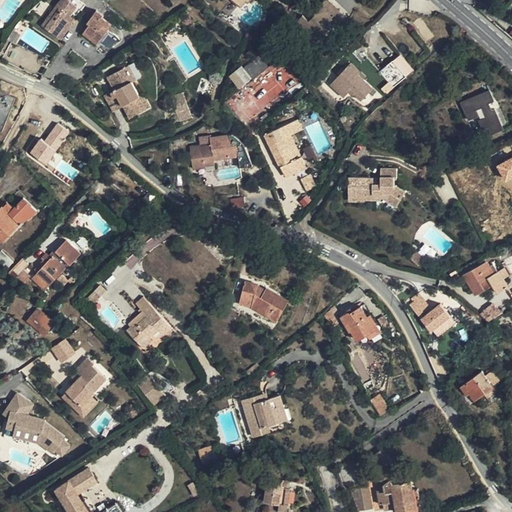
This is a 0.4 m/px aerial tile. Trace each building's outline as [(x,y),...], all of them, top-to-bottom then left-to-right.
[(77,6),(69,0),(60,0),(42,26),(61,39),(73,23),(68,19),(71,15),(77,6)] [(69,0),(77,6),(82,10),(86,4),(80,0),(69,0)] [(328,0),(324,0),(321,4),(334,16),(337,13),(339,10),(328,0)] [(309,21),(307,19),(303,15),(296,22),(311,36),(307,41),(312,46),(330,27),(334,31),(345,20),(337,13),(334,16),(321,4),(313,12),(316,14),(309,21)] [(313,12),(307,19),(309,21),(316,14),(313,12)] [(90,24),(105,34),(109,28),(95,17),(90,24)] [(98,43),(105,34),(90,24),(84,33),(98,43)] [(246,53),(250,58),(256,53),(252,48),(246,53)] [(259,56),(246,67),(255,78),(268,67),(259,56)] [(367,57),(361,62),(374,76),(380,71),(367,57)] [(387,65),(396,75),(401,70),(393,60),(387,65)] [(129,65),(136,78),(141,75),(134,62),(129,65)] [(373,88),(364,79),(358,74),(361,71),(351,62),(330,85),(344,98),(350,91),(354,95),(354,94),(361,101),(373,88)] [(114,90),(123,106),(130,118),(138,114),(136,111),(142,108),(143,111),(151,106),(144,94),(140,96),(132,81),(136,78),(129,65),(107,77),(114,90)] [(235,74),(242,83),(249,77),(242,69),(235,74)] [(0,90),(0,130),(3,132),(16,97),(0,90)] [(123,106),(114,90),(104,95),(113,111),(123,106)] [(490,90),(461,102),(469,120),(478,116),(475,110),(482,107),(487,117),(479,120),(483,129),(489,127),(492,134),(504,129),(495,109),(492,110),(489,103),(494,100),(490,90)] [(170,97),(178,119),(191,114),(183,92),(170,97)] [(57,121),(30,153),(44,165),(71,133),(57,121)] [(285,138),(291,135),(299,131),(294,121),(264,135),(280,167),(282,166),(287,177),(306,167),(301,156),(296,145),(290,149),(285,138)] [(212,143),(190,147),(194,169),(205,167),(205,166),(215,164),(214,160),(239,156),(237,144),(250,141),(242,131),(229,134),(211,137),(212,143)] [(290,149),(296,145),(291,135),(285,138),(290,149)] [(511,156),(495,166),(505,182),(511,178),(511,156)] [(374,184),(374,180),(374,178),(349,178),(349,201),(366,201),(366,199),(384,199),(397,206),(406,191),(395,185),(395,178),(397,177),(397,168),(381,168),(381,180),(381,184),(374,184)] [(302,178),(306,188),(316,183),(311,173),(302,178)] [(24,198),(14,207),(10,213),(4,207),(3,206),(0,208),(0,238),(3,242),(19,225),(25,220),(31,217),(38,210),(24,198)] [(10,213),(14,207),(9,201),(4,207),(10,213)] [(47,262),(44,260),(35,269),(38,272),(32,278),(45,290),(57,277),(65,284),(69,281),(60,273),(66,267),(67,269),(81,253),(67,239),(52,255),(53,255),(52,257),(47,262)] [(410,258),(419,265),(425,259),(416,251),(410,258)] [(47,262),(52,257),(47,252),(42,257),(44,260),(47,262)] [(29,264),(23,258),(18,263),(24,269),(29,264)] [(509,286),(504,278),(499,270),(493,274),(486,261),(463,274),(475,295),(492,284),(498,293),(509,286)] [(24,269),(18,263),(10,271),(16,277),(18,275),(24,269)] [(499,270),(504,278),(509,275),(504,267),(499,270)] [(30,276),(24,269),(18,275),(25,282),(30,276)] [(79,277),(75,273),(69,281),(73,284),(79,277)] [(25,282),(18,275),(16,277),(23,284),(25,282)] [(245,281),(240,300),(253,303),(252,307),(271,317),(274,312),(280,315),(289,300),(266,287),(265,290),(258,286),(258,284),(245,281)] [(111,288),(105,283),(100,288),(106,294),(111,288)] [(100,288),(92,296),(98,302),(106,294),(100,288)] [(419,318),(431,309),(420,294),(408,304),(419,318)] [(132,325),(127,330),(144,348),(153,340),(150,337),(153,334),(154,335),(160,329),(164,334),(172,327),(152,305),(144,296),(136,303),(143,311),(147,315),(134,327),(132,325)] [(480,312),(486,323),(501,314),(494,303),(480,312)] [(434,339),(455,324),(441,304),(420,318),(434,339)] [(361,306),(353,311),(350,313),(349,311),(341,316),(350,331),(352,331),(358,340),(368,334),(376,329),(367,316),(361,306)] [(323,315),(329,322),(337,317),(336,315),(338,314),(333,307),(323,315)] [(38,308),(27,320),(45,334),(55,322),(38,308)] [(147,315),(143,311),(130,323),(132,325),(134,327),(147,315)] [(277,321),(280,315),(274,312),(271,317),(277,321)] [(376,329),(380,326),(371,313),(367,316),(376,329)] [(378,318),(384,327),(389,323),(384,315),(378,318)] [(333,327),(337,324),(340,322),(337,317),(329,322),(333,327)] [(376,329),(368,334),(370,338),(382,331),(380,326),(376,329)] [(67,343),(74,350),(78,346),(71,339),(67,343)] [(74,350),(67,343),(55,355),(62,362),(74,350)] [(81,405),(93,392),(107,378),(93,364),(94,363),(88,357),(77,368),(83,374),(82,375),(66,391),(81,405)] [(482,370),(461,386),(467,395),(470,393),(475,400),(493,386),(493,385),(500,380),(492,370),(485,375),(482,370)] [(139,383),(156,404),(167,395),(150,374),(139,383)] [(447,383),(454,394),(461,389),(453,378),(447,383)] [(63,450),(70,440),(63,435),(65,432),(45,417),(46,415),(26,411),(34,400),(19,389),(4,409),(9,412),(6,423),(15,426),(14,431),(40,438),(53,448),(55,445),(63,450)] [(266,392),(260,394),(262,400),(268,398),(266,392)] [(262,400),(260,394),(243,399),(254,436),(262,434),(260,427),(269,425),(288,419),(281,394),(268,398),(262,400)] [(371,400),(381,415),(389,409),(379,394),(371,400)] [(133,404),(130,404),(128,405),(126,407),(125,410),(126,413),(127,414),(129,416),(131,416),(135,415),(136,415),(137,414),(138,411),(138,408),(137,406),(135,405),(133,404)] [(260,427),(262,434),(271,431),(269,425),(260,427)] [(396,508),(397,511),(416,508),(413,489),(411,480),(393,483),(391,480),(398,474),(389,462),(390,460),(381,449),(369,458),(378,470),(375,472),(384,484),(385,489),(380,490),(377,490),(380,503),(383,503),(395,501),(396,508)] [(208,451),(200,453),(203,464),(212,461),(208,451)] [(71,511),(92,511),(80,493),(98,482),(89,468),(56,489),(71,511)] [(279,503),(288,504),(290,487),(288,487),(288,482),(268,479),(265,501),(279,503)] [(350,489),(358,511),(373,508),(369,485),(350,489)] [(416,508),(416,511),(422,511),(418,488),(413,489),(416,508)] [(100,511),(124,511),(117,501),(100,511)] [(395,501),(383,503),(384,510),(396,508),(395,501)] [(286,511),(288,504),(279,503),(278,511),(283,511),(286,511)]
